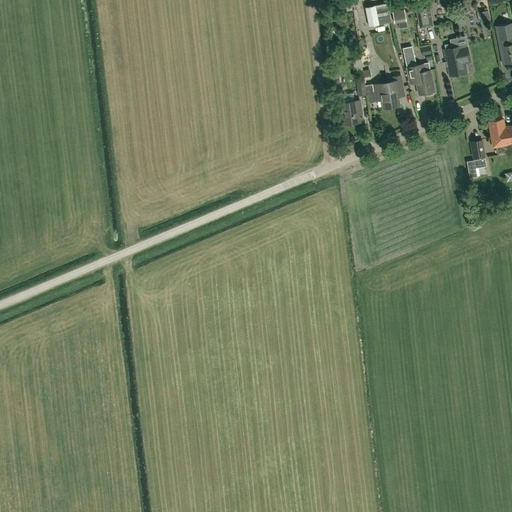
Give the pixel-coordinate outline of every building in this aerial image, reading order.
[(368,26),(391,21),(387,2),(365,7),(368,26)] [(433,26),(429,2),(414,5),(418,28),(433,26)] [(404,9),(392,11),(394,23),(406,21),(404,9)] [(511,22),(496,26),(500,46),(503,63),(511,61),(511,22)] [(403,46),(410,80),(411,83),(416,82),(419,94),(423,93),(424,94),(425,95),(429,94),(430,93),(430,91),(434,90),(430,70),(418,73),(412,44),(403,46)] [(450,75),(466,72),(463,55),(446,58),(450,75)] [(363,68),(362,68),(361,59),(353,60),(355,73),(363,72),(363,68)] [(398,96),(404,95),(401,75),(393,77),(394,81),(373,84),(375,95),(381,93),(384,107),(399,104),(398,96)] [(358,95),(366,94),(364,79),(356,81),(358,95)] [(359,113),(361,113),(359,99),(339,102),(343,124),(360,121),(359,113)] [(509,132),(505,133),(503,119),(489,121),(492,137),(494,137),(495,146),(511,143),(509,132)] [(471,141),(473,157),(484,155),(482,139),(471,141)] [(484,160),(466,163),(469,181),(477,180),(475,169),(486,167),(484,160)]
